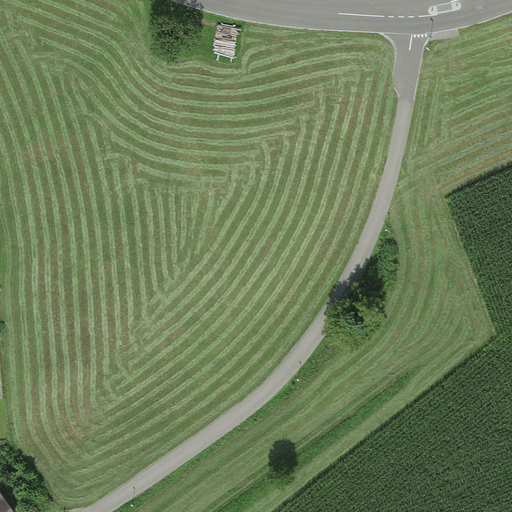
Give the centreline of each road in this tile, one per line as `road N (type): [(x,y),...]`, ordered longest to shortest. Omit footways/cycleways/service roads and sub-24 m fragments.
road 1 (residential): [(420,8),(387,177),(349,276),(297,351),(162,467),(96,511)]
road 2 (unclassified): [(262,0),(420,8)]
